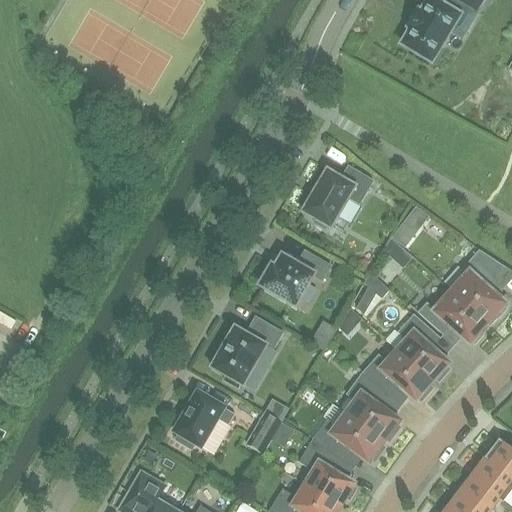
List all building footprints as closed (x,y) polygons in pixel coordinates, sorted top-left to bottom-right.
[(477,13),(484,0),(447,0),(444,7),(432,0),(429,0),(421,14),(419,12),(409,28),(412,30),(402,47),(432,65),(460,17),(466,7),(477,13)] [(328,172),(327,171),(326,173),(317,188),(317,187),(311,197),(312,198),(303,212),(302,214),(303,214),(304,214),(330,230),(348,199),(359,205),(372,182),(348,168),(341,180),(328,173),(328,172)] [(282,257),(275,269),(268,265),(259,280),(262,282),(259,287),(295,308),(313,277),(321,282),(330,268),(304,252),(296,266),(282,257)] [(452,294),(487,326),(494,318),(497,320),(506,310),(503,308),(505,306),(493,295),(498,289),(499,289),(500,288),(493,282),(504,269),(479,252),(462,270),(468,275),(452,294)] [(389,291),(369,274),(363,284),(368,288),(355,309),(365,318),(381,300),(389,291)] [(487,326),(452,294),(435,312),(426,304),(417,314),(445,339),(453,330),(470,345),(472,343),(474,346),(483,336),(480,334),(487,326)] [(396,353),(432,384),(435,381),(438,384),(450,371),(447,368),(449,365),(431,349),(440,340),(413,316),(397,334),(406,342),(396,353)] [(245,335),(236,330),(234,329),(233,331),(212,367),(211,369),(213,370),(225,377),(223,381),(237,389),(239,385),(241,386),(240,386),(243,388),(244,385),(243,385),(264,349),(265,349),(272,352),(282,334),(255,318),(245,335)] [(432,384),(396,353),(386,363),(378,356),(361,375),(382,393),(392,382),(415,403),(417,400),(421,403),(433,390),(430,387),(432,384)] [(345,415),(384,443),(386,440),(390,442),(400,428),(397,426),(399,423),(374,404),(382,393),(361,375),(345,396),(354,402),(345,415)] [(234,415),(197,393),(174,433),(179,436),(176,440),(192,450),(195,446),(201,449),(217,420),(228,427),(234,415)] [(281,424),(265,414),(246,445),(263,455),(281,424)] [(384,443),(345,415),(336,428),(327,421),(311,441),(334,457),(343,446),(368,464),(371,461),(374,463),(385,449),(381,446),(384,443)] [(299,483),(340,508),(345,500),(349,502),(356,490),(353,488),(354,485),(327,469),(334,457),(311,441),(298,463),(308,469),(299,483)] [(511,451),(498,441),(484,460),(511,481),(511,451)] [(511,481),(484,460),(470,478),(498,500),(502,503),(511,489),(511,481)] [(178,511),(181,509),(159,497),(165,487),(140,473),(123,501),(141,511),(178,511)] [(498,500),(470,478),(456,496),(476,511),(489,511),(495,504),(498,500)] [(337,511),(340,508),(299,483),(291,496),(282,490),(268,511),(337,511)] [(476,511),(456,496),(444,511),(476,511)]
